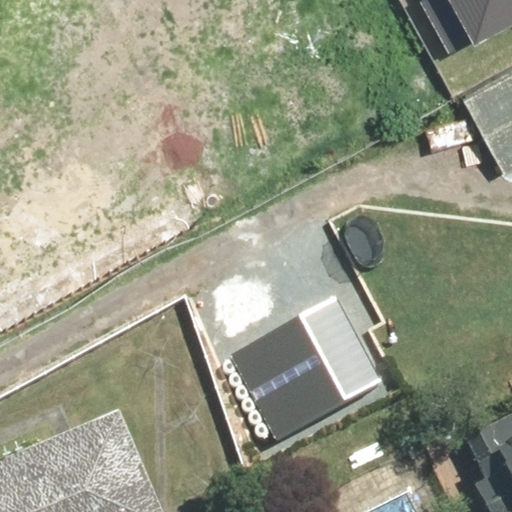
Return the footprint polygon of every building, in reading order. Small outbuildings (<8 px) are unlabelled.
[(163,0),(87,0),(115,52),(174,21),(163,0)] [(464,0),(475,20),(511,0),(464,0)] [(511,61),(457,92),(501,172),(511,166),(511,61)] [(0,299),(24,286),(0,241),(0,299)] [(511,409),(475,428),(511,502),(511,409)] [(0,464),(0,511),(161,511),(120,414),(0,464)]
